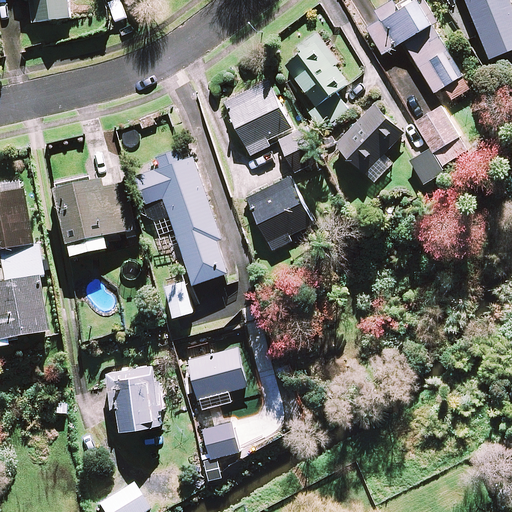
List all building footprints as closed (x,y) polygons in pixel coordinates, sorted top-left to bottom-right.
[(70,18),(68,0),(31,0),(33,22),(70,18)] [(470,90),(433,25),(438,22),(425,0),(417,0),(399,10),(394,2),(376,12),(381,21),(368,29),(383,55),(405,42),(434,93),(445,87),(452,100),(470,90)] [(511,50),(511,7),(509,0),(466,0),(490,59),(511,50)] [(339,62),(317,33),(282,60),(317,106),(348,83),(335,65),(339,62)] [(292,129),(269,82),(226,103),(252,155),(270,146),(267,141),(292,129)] [(406,135),(376,105),(337,145),(374,182),(393,163),(386,155),(406,135)] [(417,155),(429,174),(431,178),(445,170),(442,166),(467,151),(440,107),(415,123),(431,147),(417,155)] [(317,163),(302,131),(280,141),(295,173),(317,163)] [(183,160),(180,150),(137,165),(150,203),(165,198),(194,285),(228,273),(217,240),(221,238),(194,157),(183,160)] [(315,226),(291,176),(248,198),(273,251),(294,241),(292,237),(315,226)] [(91,190),(89,181),(51,190),(67,261),(105,253),(102,240),(133,233),(122,183),(91,190)] [(0,268),(2,268),(5,285),(0,286),(0,342),(48,334),(37,278),(43,277),(37,244),(32,244),(22,190),(0,193),(0,268)] [(194,313),(186,281),(165,287),(173,318),(194,313)] [(163,424),(154,365),(108,372),(113,404),(118,404),(123,431),(163,424)] [(146,511),(149,511),(134,485),(100,506),(104,511),(146,511)]
